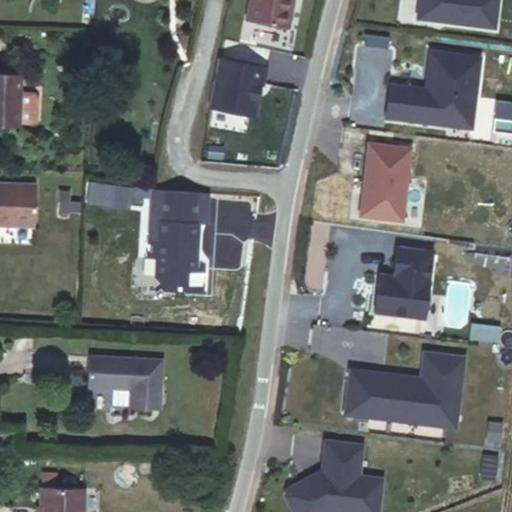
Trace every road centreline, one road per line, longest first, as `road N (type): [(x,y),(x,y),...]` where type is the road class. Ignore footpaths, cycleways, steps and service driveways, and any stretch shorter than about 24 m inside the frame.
road 1 (residential): [(231,511),(263,373),(289,180)]
road 2 (residential): [(289,180),(203,176),(180,163),(177,123),(213,0)]
road 3 (residential): [(289,180),(336,0)]
